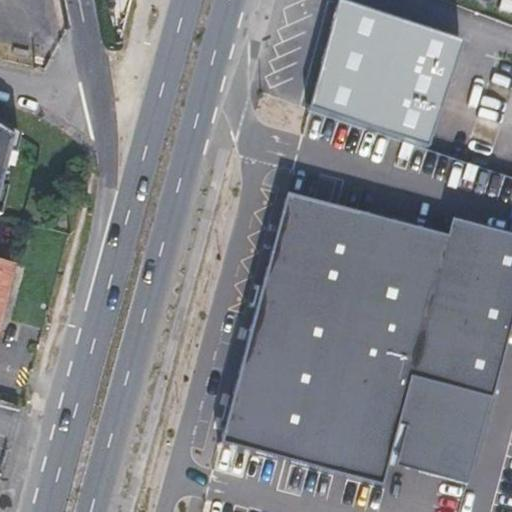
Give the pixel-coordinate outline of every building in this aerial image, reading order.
[(312,114),(406,141),(439,30),(339,0),(325,0),(293,106),(312,114)] [(13,47),(12,53),(28,57),(29,51),(13,47)] [(0,200),(16,134),(0,122),(0,200)] [(449,229),(285,187),(222,435),(382,475),(385,466),(420,479),(467,489),(491,388),(511,307),(511,226),(453,211),(449,229)] [(0,262),(0,310),(12,266),(0,262)]
